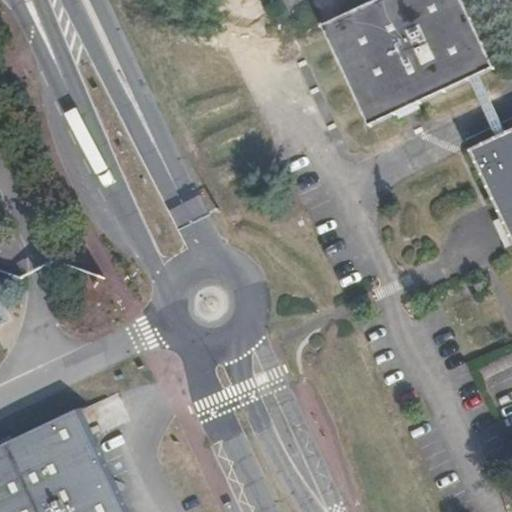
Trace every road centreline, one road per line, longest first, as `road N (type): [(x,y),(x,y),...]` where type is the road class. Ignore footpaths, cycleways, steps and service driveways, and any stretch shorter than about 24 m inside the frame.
road 1 (tertiary): [(70,80),(166,298)]
road 2 (tertiary): [(211,258),(112,60)]
road 3 (unclassified): [(169,321),(0,402)]
road 4 (tertiary): [(313,511),(269,449),(234,344)]
road 5 (tertiary): [(190,344),(264,511)]
road 6 (tertiary): [(234,344),(256,314),(254,287),(237,266),(211,258)]
